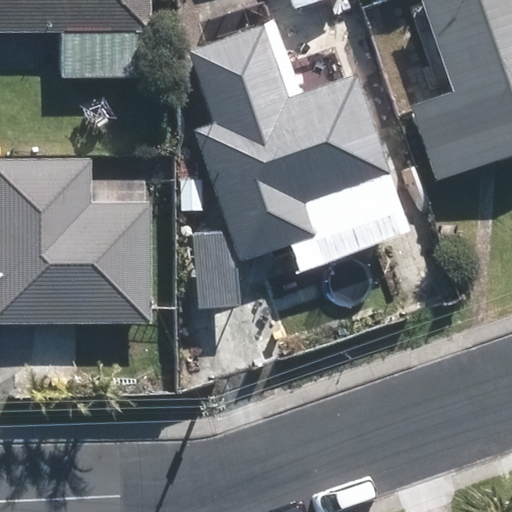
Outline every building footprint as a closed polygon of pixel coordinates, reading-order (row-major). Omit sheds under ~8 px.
[(0,0),(0,33),(130,30),(129,0),(0,0)] [(265,29),(258,0),(188,0),(199,44),(265,29)] [(324,0),(280,0),(284,12),(324,0)] [(441,100),(401,114),(426,184),(511,153),(511,19),(505,0),(440,0),(410,11),(441,100)] [(244,37),(183,58),(207,129),(184,137),(226,257),(289,235),(279,208),(364,178),(333,91),(271,113),(244,37)] [(72,167),(0,168),(0,324),(134,321),(131,212),(73,213),(72,167)]
